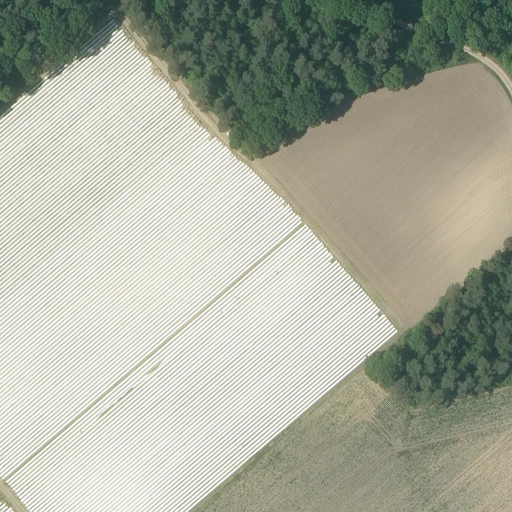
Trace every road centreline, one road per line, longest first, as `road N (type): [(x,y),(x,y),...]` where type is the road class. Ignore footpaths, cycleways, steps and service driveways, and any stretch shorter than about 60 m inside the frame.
road 1 (track): [(511,83),(484,55),(333,0)]
road 2 (track): [(128,0),(0,116)]
